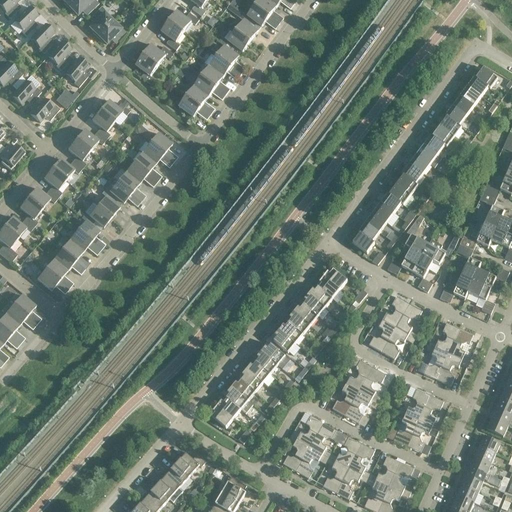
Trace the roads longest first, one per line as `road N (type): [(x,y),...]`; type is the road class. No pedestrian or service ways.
road 1 (residential): [(328,241),(470,53)]
road 2 (residential): [(179,421),(328,241)]
road 3 (residential): [(436,473),(299,405),(257,471)]
road 4 (residential): [(60,316),(200,145)]
road 5 (residential): [(466,408),(346,347),(380,279)]
road 6 (residential): [(200,145),(306,0)]
road 7 (residential): [(500,336),(380,279)]
road 8 (residential): [(98,511),(179,421)]
